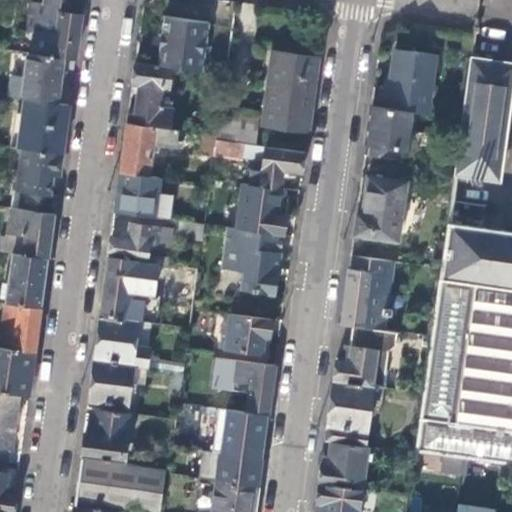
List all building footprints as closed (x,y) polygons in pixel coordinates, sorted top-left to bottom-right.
[(8,0),(0,0),(0,18),(6,19),(8,0)] [(76,60),(83,14),(78,13),(79,8),(68,6),(68,0),(45,0),(45,3),(32,1),(29,28),(36,29),(33,54),(63,58),(76,60)] [(169,69),(203,74),(206,55),(202,55),(203,46),(207,46),(210,28),(164,21),(162,40),(168,41),(167,49),(161,48),(158,67),(169,69)] [(412,112),(426,114),(434,53),(399,48),(393,88),(389,88),(386,106),(413,110),(412,112)] [(63,58),(33,54),(29,53),(25,78),(14,77),(11,96),(26,98),(57,102),(63,58)] [(307,133),(317,58),(272,53),(269,73),(274,74),(267,127),(307,133)] [(450,205),(464,207),(468,177),(499,181),(511,74),(511,64),(470,58),(450,205)] [(158,67),(136,64),(133,85),(138,86),(136,106),(137,106),(136,115),(128,114),(128,123),(169,129),(172,108),(156,106),(159,87),(166,88),(169,69),(158,67)] [(63,153),(70,104),(57,102),(26,98),(19,147),(23,148),(63,153)] [(367,157),(395,160),(397,148),(407,149),(412,112),(386,109),(372,107),(367,143),(369,144),(367,157)] [(257,117),(222,112),(218,135),(218,140),(253,145),(257,117)] [(186,131),(169,129),(128,123),(121,173),(154,177),(159,146),(184,149),(186,131)] [(215,157),(218,140),(218,135),(204,133),(201,155),(215,157)] [(263,162),(265,146),(253,145),(218,140),(215,157),(241,161),(242,159),(263,162)] [(300,178),(304,151),(265,146),(263,162),(260,186),(280,189),(282,176),(300,178)] [(60,176),(63,153),(23,148),(18,190),(23,191),(21,208),(55,213),(57,195),(50,195),(52,175),(60,176)] [(154,177),(121,173),(115,212),(163,219),(164,213),(165,202),(157,201),(160,178),(154,177)] [(361,212),(357,212),(354,235),(398,241),(406,181),(366,176),(361,212)] [(260,186),(243,184),(237,228),(277,234),(283,234),(287,197),(283,196),(283,189),(280,189),(260,186)] [(55,213),(21,208),(11,207),(5,252),(13,253),(48,258),(55,213)] [(205,224),(207,210),(199,210),(196,223),(205,224)] [(203,240),(205,224),(196,223),(184,221),(182,237),(203,240)] [(511,231),(448,223),(416,451),(511,464),(511,231)] [(129,239),(111,237),(109,257),(148,262),(150,244),(172,247),(174,230),(131,225),(129,239)] [(275,251),(277,234),(237,228),(225,227),(220,268),(242,271),(239,289),(274,294),(280,252),(275,251)] [(42,307),(48,258),(13,253),(6,302),(42,307)] [(353,325),(386,330),(394,276),(390,275),(392,261),(354,255),(352,269),(349,269),(341,324),(353,325)] [(156,263),(148,262),(109,257),(101,316),(148,322),(150,309),(142,308),(145,284),(153,285),(156,263)] [(190,328),(199,269),(185,267),(177,326),(190,328)] [(0,347),(35,353),(42,307),(6,302),(0,345),(0,347)] [(267,352),(272,318),(230,312),(229,320),(224,319),(220,348),(262,353),(262,352),(267,352)] [(101,316),(94,361),(134,366),(147,368),(150,349),(144,348),(148,322),(101,316)] [(395,345),(397,332),(386,330),(353,325),(350,346),(348,361),(336,360),(334,381),(373,386),(383,387),(388,351),(395,345)] [(29,395),(35,353),(0,347),(0,391),(19,394),(29,395)] [(275,364),(216,357),(212,387),(250,392),(247,411),(268,414),(275,364)] [(134,366),(94,361),(89,401),(128,405),(134,366)] [(181,394),(184,373),(172,371),(169,392),(181,394)] [(370,412),(373,386),(334,381),(327,427),(367,432),(370,412)] [(383,387),(373,386),(370,412),(381,414),(385,388),(383,387)] [(0,465),(8,466),(10,448),(13,449),(19,394),(0,391),(0,465)] [(124,462),(132,414),(95,409),(92,433),(84,432),(81,456),(124,462)] [(262,459),(268,414),(247,411),(233,409),(227,454),(262,459)] [(362,489),(367,447),(331,442),(327,463),(322,463),(319,483),(362,489)] [(258,486),(262,459),(227,454),(203,451),(202,456),(197,455),(196,461),(191,460),(189,476),(216,480),(258,486)] [(124,464),(124,462),(81,456),(74,505),(121,511),(121,509),(142,511),(160,511),(166,469),(124,464)] [(461,477),(463,460),(443,458),(440,475),(461,477)] [(511,480),(511,467),(501,466),(499,478),(511,480)] [(0,511),(12,511),(15,496),(10,496),(12,475),(8,474),(8,473),(0,471),(0,511)] [(254,511),(258,486),(216,480),(211,511),(254,511)] [(358,511),(362,489),(319,483),(316,504),(322,505),(321,511),(358,511)]
